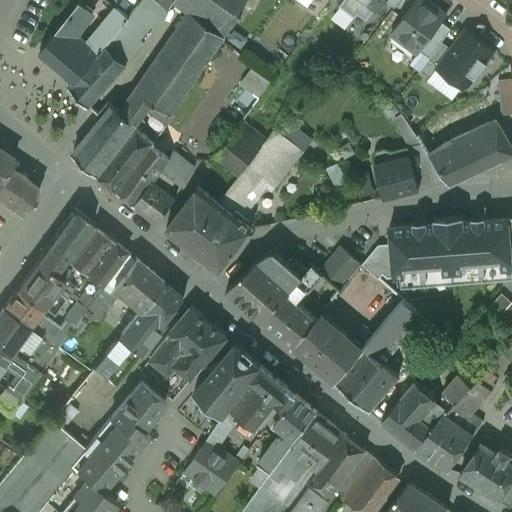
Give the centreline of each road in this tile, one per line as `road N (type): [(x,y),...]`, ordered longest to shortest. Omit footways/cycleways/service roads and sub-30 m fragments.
road 1 (residential): [(211,295),(381,437),(487,511)]
road 2 (residential): [(211,295),(251,248),(269,239),(455,194),(511,193)]
road 3 (residential): [(70,180),(211,295)]
